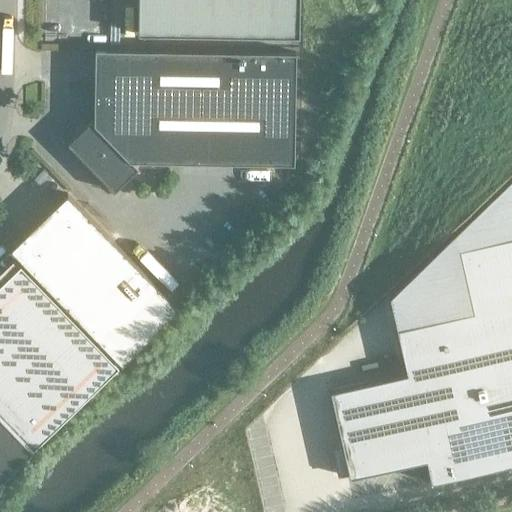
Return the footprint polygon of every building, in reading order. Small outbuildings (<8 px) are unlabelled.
[(135,0),(135,33),(299,36),(299,0),(135,0)] [(295,52),(94,48),(93,122),(91,119),(66,143),(113,191),(137,167),(130,160),(293,163),(295,52)] [(177,309),(178,308),(67,193),(9,248),(121,363),(177,309)] [(511,235),(457,248),(472,311),(395,328),(405,373),(329,391),(349,478),(426,460),(431,482),(511,463),(511,235)] [(0,415),(32,449),(117,366),(20,264),(0,282),(0,415)] [(0,479),(32,449),(0,416),(0,479)]
